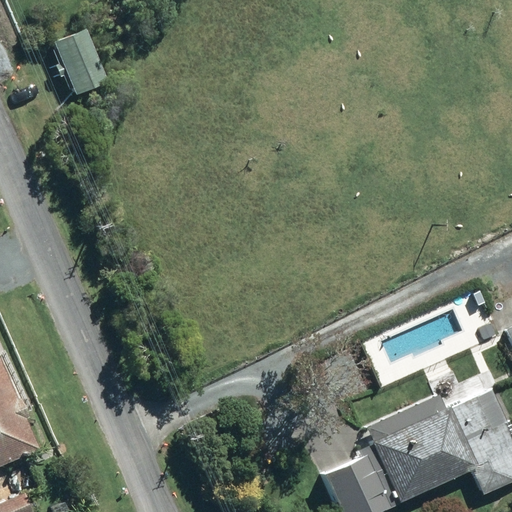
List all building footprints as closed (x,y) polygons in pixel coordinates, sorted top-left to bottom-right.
[(50,37),(71,89),(103,75),(82,24),(50,37)] [(511,323),(503,328),(511,346),(511,323)] [(0,460),(34,445),(21,416),(24,415),(16,396),(13,397),(0,367),(0,460)] [(370,437),(366,438),(368,442),(356,447),(358,452),(319,469),(338,511),(361,511),(385,502),(385,504),(395,499),(394,497),(469,464),(480,488),(511,473),(511,424),(494,384),(442,407),(435,391),(364,422),(370,437)] [(21,490),(0,499),(0,511),(29,511),(31,511),(21,490)]
